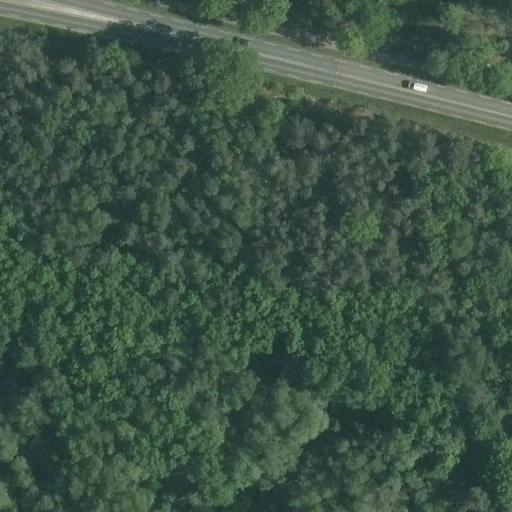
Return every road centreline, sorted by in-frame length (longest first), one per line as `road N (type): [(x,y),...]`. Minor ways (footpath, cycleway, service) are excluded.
road 1 (primary): [(511,114),(227,49)]
road 2 (primary): [(0,8),(227,49)]
road 3 (primary): [(227,49),(67,0)]
road 4 (track): [(378,511),(511,421)]
